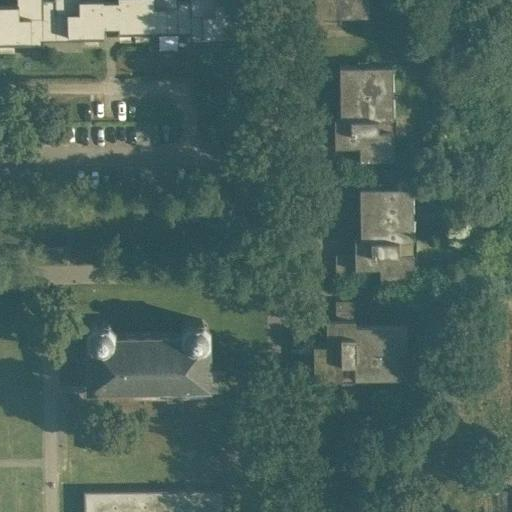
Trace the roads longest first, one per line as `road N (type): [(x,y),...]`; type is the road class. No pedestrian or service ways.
road 1 (residential): [(270,270),(270,0)]
road 2 (residential): [(53,511),(51,355),(36,342),(34,276)]
road 3 (residential): [(281,511),(270,270)]
road 4 (residential): [(270,270),(34,276)]
